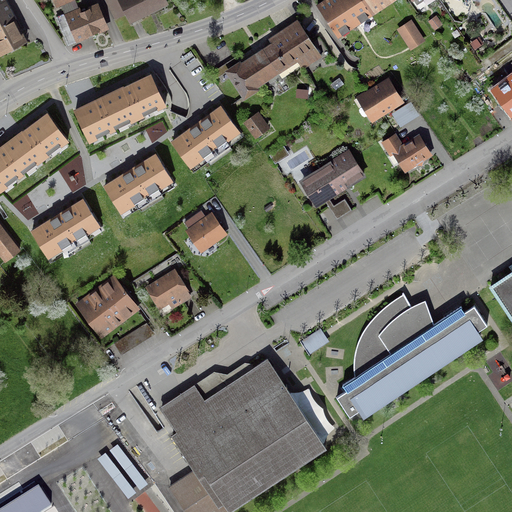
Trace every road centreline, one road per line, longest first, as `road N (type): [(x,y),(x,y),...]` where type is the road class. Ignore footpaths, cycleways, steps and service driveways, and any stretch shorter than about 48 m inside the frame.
road 1 (residential): [(0,453),(511,134)]
road 2 (secondary): [(0,103),(62,72),(270,0)]
